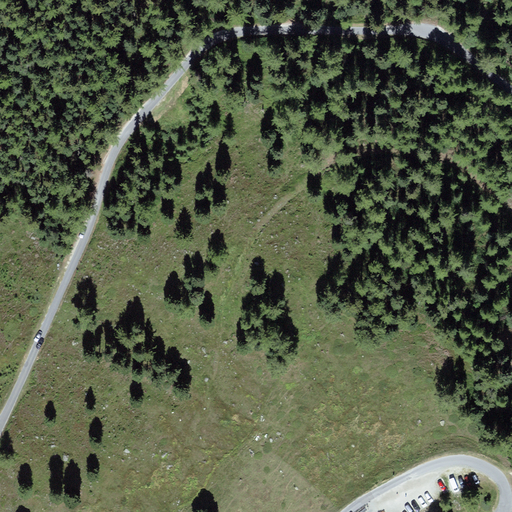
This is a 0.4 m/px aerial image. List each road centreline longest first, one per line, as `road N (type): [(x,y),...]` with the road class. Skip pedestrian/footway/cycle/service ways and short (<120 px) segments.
road 1 (unclassified): [(0,424),(116,148),(211,40),(248,30),(415,30),(438,35),(511,90)]
road 2 (unclassified): [(504,511),(499,476),(451,460),(346,511)]
